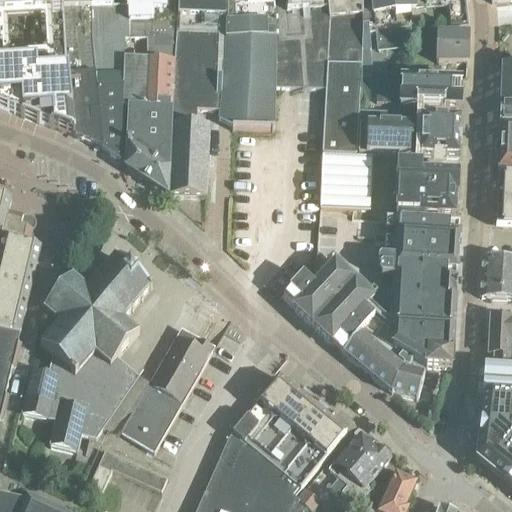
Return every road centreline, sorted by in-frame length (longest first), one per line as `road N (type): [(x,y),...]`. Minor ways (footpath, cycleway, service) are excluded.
road 1 (residential): [(479,0),(475,244),(463,380),(444,476)]
road 2 (residential): [(0,134),(101,178),(267,326)]
road 3 (residential): [(267,326),(377,408),(444,476)]
road 4 (residential): [(267,326),(215,409),(169,511)]
